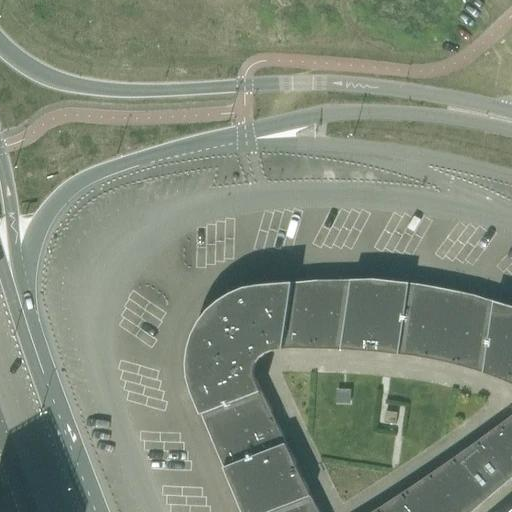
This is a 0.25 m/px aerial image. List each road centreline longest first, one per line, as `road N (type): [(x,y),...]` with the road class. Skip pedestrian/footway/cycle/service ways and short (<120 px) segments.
road 1 (tertiary): [(511,118),(446,98),(342,86),(89,91),(35,75),(0,48)]
road 2 (unclassified): [(155,511),(88,347),(90,291),(102,253),(159,214)]
road 3 (tertiary): [(18,301),(37,231),(75,185),(252,133)]
road 4 (unclassified): [(197,205),(350,198),(511,222)]
road 5 (unclassified): [(252,133),(284,148),(380,150),(511,177)]
road 6 (tertiary): [(252,133),(344,113),(511,124)]
road 7 (secondary): [(94,511),(18,301)]
road 8 (secondary): [(18,301),(0,163)]
road 9 (unclassified): [(46,511),(0,383)]
